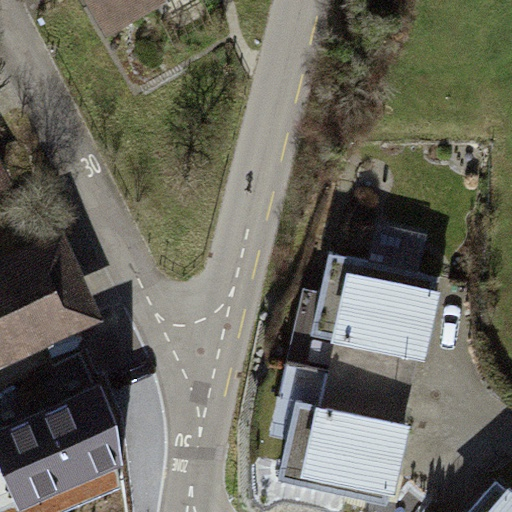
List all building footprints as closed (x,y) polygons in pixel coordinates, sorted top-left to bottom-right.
[(99,0),(113,24),(156,0),(99,0)] [(41,251),(0,269),(0,355),(73,323),(41,251)] [(442,277),(333,252),(315,331),(328,334),(320,368),(406,388),(413,353),(424,356),(442,277)] [(406,388),(320,368),(313,402),(300,399),(282,476),(389,501),(407,422),(399,420),(406,388)] [(0,413),(0,434),(2,439),(17,482),(130,438),(102,373),(0,413)] [(2,439),(0,439),(0,511),(24,511),(17,482),(2,439)] [(511,511),(511,493),(499,482),(472,511),(511,511)]
